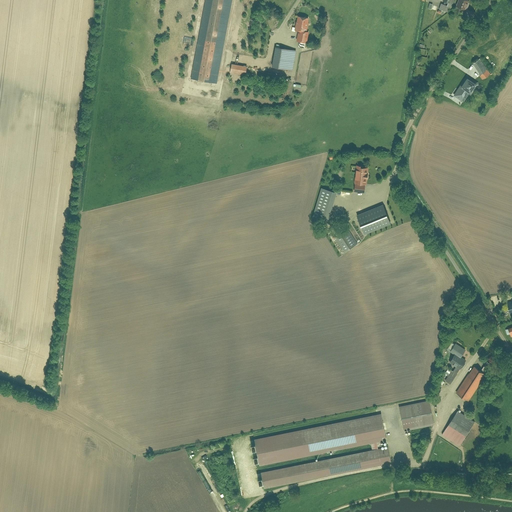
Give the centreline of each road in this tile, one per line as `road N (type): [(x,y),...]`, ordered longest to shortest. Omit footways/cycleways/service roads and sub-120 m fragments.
road 1 (residential): [(511,352),(397,173),(405,125),(492,0)]
road 2 (track): [(94,0),(78,103),(0,93)]
